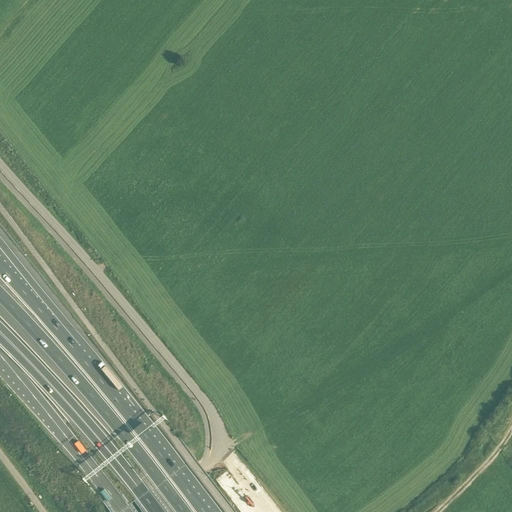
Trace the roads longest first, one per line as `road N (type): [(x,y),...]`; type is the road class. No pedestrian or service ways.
road 1 (motorway): [(194,511),(0,271)]
road 2 (motorway): [(0,317),(157,511)]
road 3 (motorway): [(0,355),(124,511)]
